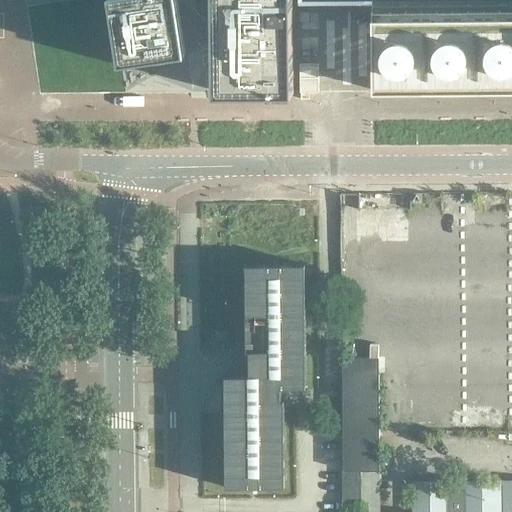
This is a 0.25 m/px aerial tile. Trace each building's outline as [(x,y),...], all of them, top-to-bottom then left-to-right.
[(111,0),(120,62),(186,52),(178,0),(111,0)] [(294,93),(292,0),(214,0),(215,93),(294,93)] [(511,2),(373,4),(373,93),(511,91),(511,2)] [(318,93),(318,64),(300,64),(300,93),(318,93)] [(45,218),(45,203),(32,203),(32,218),(45,218)] [(305,265),(245,265),(246,352),(249,352),(249,363),(249,376),(224,376),(225,487),(284,487),(284,400),(281,400),(281,388),(305,388),(305,265)] [(379,511),(378,432),(378,358),(342,358),(343,511),(379,511)] [(21,462),(12,464),(19,495),(28,493),(21,462)] [(511,511),(511,480),(412,481),(411,511),(511,511)]
